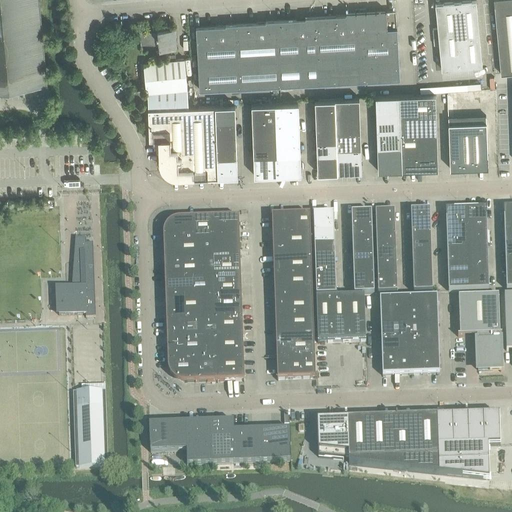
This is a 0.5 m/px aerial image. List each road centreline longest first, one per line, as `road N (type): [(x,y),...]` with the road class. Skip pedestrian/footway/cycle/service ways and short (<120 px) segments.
road 1 (unclassified): [(140,199),(511,185)]
road 2 (unclassified): [(153,398),(179,405),(511,393)]
road 3 (unclassified): [(140,199),(135,145),(80,58),(77,14)]
road 4 (unclassified): [(153,398),(145,384),(140,199)]
road 5 (unclassified): [(246,0),(77,14)]
